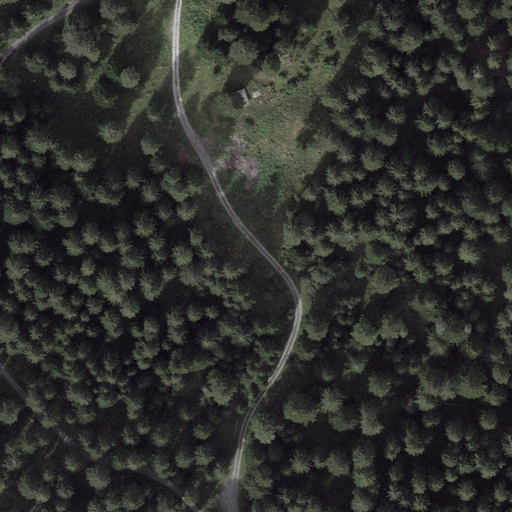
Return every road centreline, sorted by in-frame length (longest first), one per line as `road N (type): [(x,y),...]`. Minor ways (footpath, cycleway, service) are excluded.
road 1 (track): [(179,0),(175,65),(183,116),(237,222),(288,275),(299,303),(280,366),(242,422),(228,511)]
road 2 (track): [(451,0),(454,13),(412,98),(416,133),(451,178),(494,259),(486,367),(471,403),(492,440),(511,450)]
